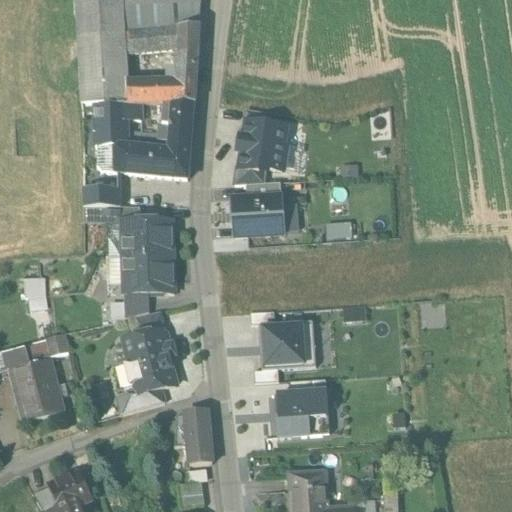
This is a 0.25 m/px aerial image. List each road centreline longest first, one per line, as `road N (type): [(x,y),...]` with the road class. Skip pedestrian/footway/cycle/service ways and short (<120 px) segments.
road 1 (residential): [(220,0),(199,180),(216,400)]
road 2 (residential): [(44,460),(216,400)]
